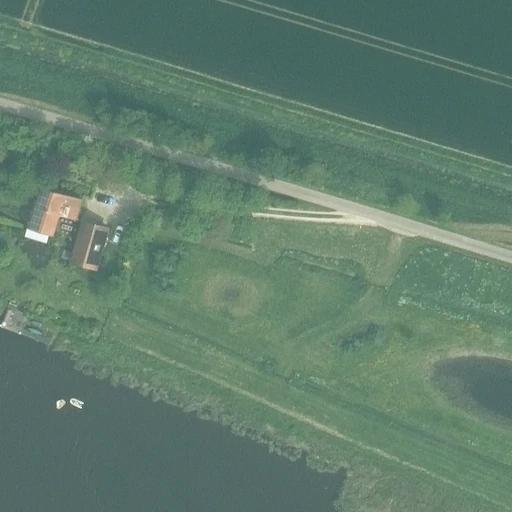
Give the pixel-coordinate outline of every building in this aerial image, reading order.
[(98,168),(100,163),(76,154),(73,163),(91,170),(93,166),(98,168)] [(141,212),(133,186),(117,191),(125,217),(141,212)] [(42,188),(30,228),(52,234),(58,215),(75,220),(81,199),(42,188)] [(97,268),(102,249),(108,230),(85,223),(79,242),(73,261),(97,268)] [(124,273),(131,232),(110,228),(102,270),(124,273)]
